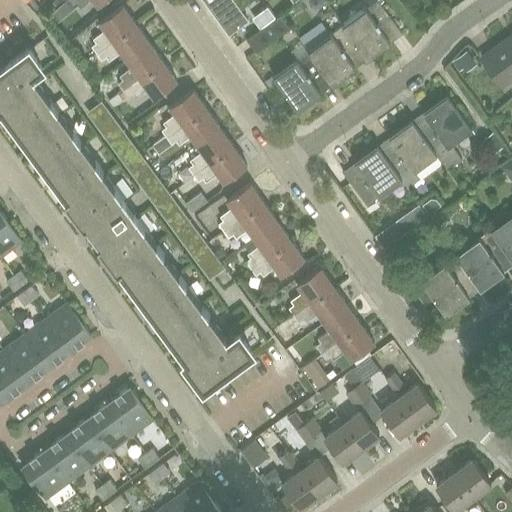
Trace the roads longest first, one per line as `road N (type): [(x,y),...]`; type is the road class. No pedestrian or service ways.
road 1 (residential): [(287,163),(427,65),(446,39),(502,0)]
road 2 (residential): [(287,163),(434,371)]
road 3 (residential): [(166,0),(287,163)]
road 4 (residential): [(261,511),(144,355)]
road 5 (residential): [(0,427),(18,451),(144,355)]
road 6 (residential): [(124,328),(12,177)]
road 7 (residential): [(124,328),(0,422)]
road 8 (residential): [(343,511),(466,416)]
